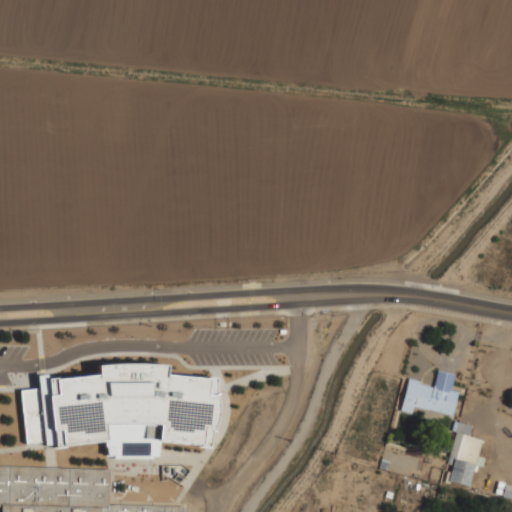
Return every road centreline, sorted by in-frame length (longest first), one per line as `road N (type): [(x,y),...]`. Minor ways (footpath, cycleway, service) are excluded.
road 1 (secondary): [(0,320),(392,297),(511,317)]
road 2 (secondary): [(511,307),(379,286),(0,307)]
